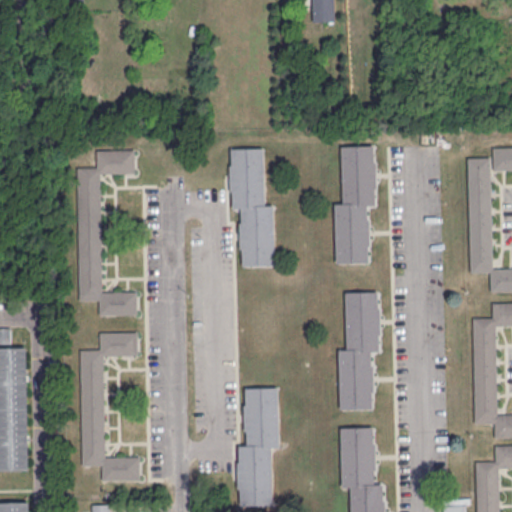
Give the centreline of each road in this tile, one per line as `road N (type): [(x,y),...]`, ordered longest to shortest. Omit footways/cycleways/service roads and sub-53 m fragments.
road 1 (residential): [(182,511),(172,215),(187,205),(209,216),(220,428),(212,442),(181,442)]
road 2 (residential): [(425,511),(422,148)]
road 3 (residential): [(41,511),(36,315),(0,315)]
